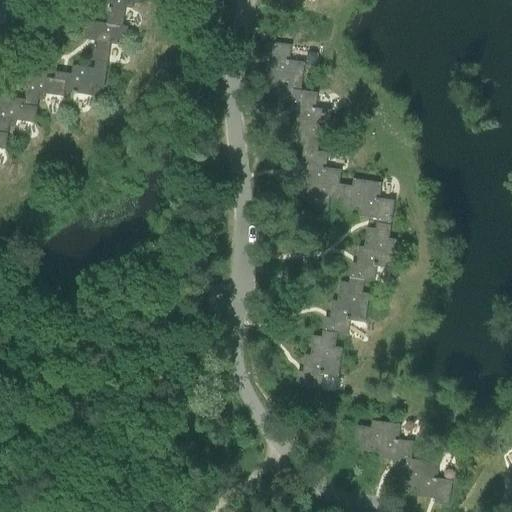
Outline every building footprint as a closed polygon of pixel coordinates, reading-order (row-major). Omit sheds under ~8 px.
[(109,6),(107,25),(123,27),(125,9),(132,10),(133,4),(141,5),(141,0),(99,0),(99,4),(109,6)] [(92,62),(95,62),(108,64),(110,45),(117,46),(118,40),(126,41),(128,28),(123,27),(107,25),(87,22),(84,41),(94,42),(92,62)] [(292,91),(300,92),(304,64),(289,62),(292,46),(266,43),(264,58),(269,58),(267,76),(272,77),(269,96),(278,97),(277,103),(290,105),(292,91)] [(104,90),(108,64),(95,62),(94,69),(73,66),(71,75),(55,73),(54,80),(67,81),(65,93),(92,97),(93,89),(104,90)] [(30,66),(25,100),(26,101),(25,106),(37,108),(38,101),(45,102),(46,95),(64,98),(65,93),(67,81),(54,80),(47,79),(49,68),(30,66)] [(317,95),(300,92),(292,91),(290,105),(295,106),(293,124),(298,124),(295,144),(304,145),(303,150),(317,153),(319,140),(326,141),(330,112),(315,110),(317,95)] [(35,124),(37,108),(25,106),(26,101),(25,100),(13,99),(14,94),(0,92),(0,94),(0,134),(8,135),(9,127),(16,128),(17,121),(35,124)] [(0,149),(6,150),(8,135),(0,134),(0,149)] [(330,199),(336,200),(339,186),(341,171),(325,169),(328,154),(317,153),(303,150),(301,165),(306,166),(303,183),(308,184),(305,203),(314,205),(313,211),(328,213),(330,199)] [(377,220),(376,225),(390,227),(394,202),(379,200),(381,185),(352,180),(351,187),(339,186),(336,200),(342,201),(341,209),(360,213),(359,217),(377,220)] [(390,227),(376,225),(375,230),(367,229),(363,248),(359,247),(356,265),(351,264),(349,279),(363,281),(374,283),(376,268),(391,270),(395,241),(388,240),(390,227)] [(361,294),(363,281),(349,279),(348,284),(340,283),(337,302),(332,301),(329,319),(324,319),(322,333),(336,335),(347,337),(349,321),(364,324),(369,295),(361,294)] [(295,387),(315,390),(320,390),(322,375),(337,378),(342,349),(335,348),(336,335),(322,333),(322,338),(313,337),(310,356),(305,355),(302,373),(297,372),(295,387)] [(396,461),(395,466),(410,469),(411,461),(414,443),(399,441),(401,426),(372,421),(371,428),(357,426),(355,441),(361,442),(360,451),(379,454),(378,459),(396,461)] [(439,465),(411,461),(410,469),(395,466),(393,480),(399,481),(398,490),(418,492),(417,497),(434,500),(434,505),(448,507),(452,483),(437,480),(439,465)]
